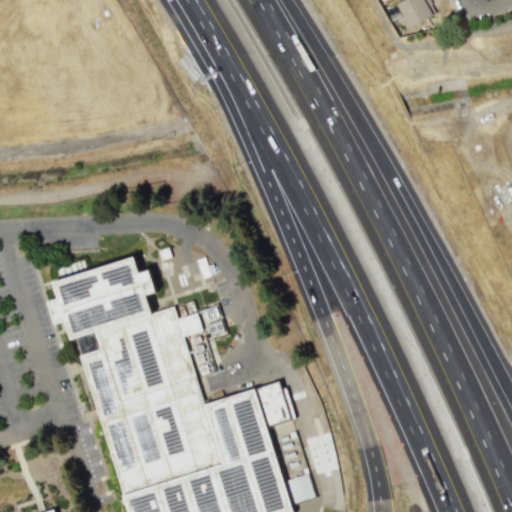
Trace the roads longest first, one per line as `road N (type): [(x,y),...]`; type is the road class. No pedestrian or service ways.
road 1 (motorway): [(511,480),(369,177),(270,0)]
road 2 (motorway): [(226,62),(387,364),(450,511)]
road 3 (motorway): [(226,62),(355,402),(379,511)]
